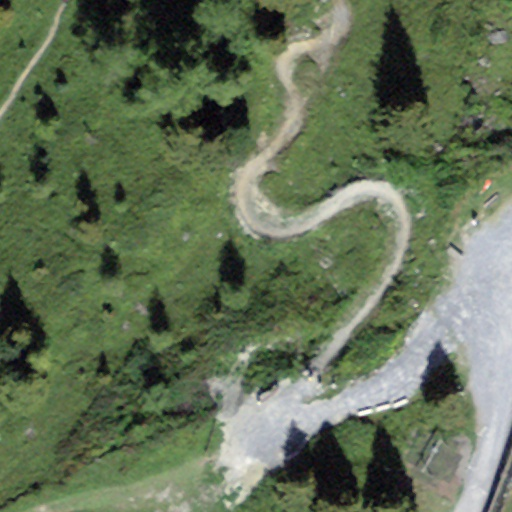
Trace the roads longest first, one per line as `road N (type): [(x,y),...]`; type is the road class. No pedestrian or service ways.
road 1 (track): [(41,511),(220,459),(318,400),(385,387),(473,294),(511,285)]
road 2 (track): [(511,373),(470,511)]
